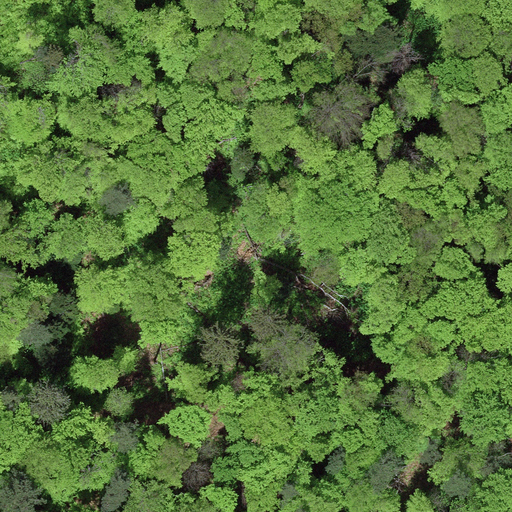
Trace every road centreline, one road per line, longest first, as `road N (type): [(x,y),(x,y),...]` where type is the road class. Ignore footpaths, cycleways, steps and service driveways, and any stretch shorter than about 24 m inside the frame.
road 1 (track): [(0,447),(116,419),(309,389),(511,326)]
road 2 (track): [(511,352),(381,511)]
road 3 (track): [(234,401),(67,511)]
